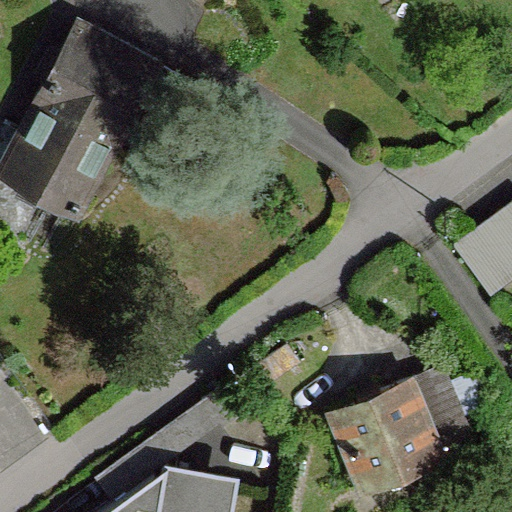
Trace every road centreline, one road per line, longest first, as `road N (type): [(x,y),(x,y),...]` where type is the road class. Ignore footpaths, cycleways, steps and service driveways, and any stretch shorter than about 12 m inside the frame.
road 1 (residential): [(0,503),(511,140)]
road 2 (unknown): [(73,13),(291,133),(386,230)]
